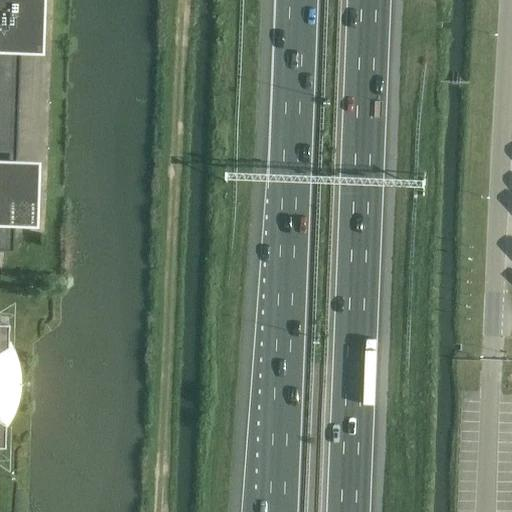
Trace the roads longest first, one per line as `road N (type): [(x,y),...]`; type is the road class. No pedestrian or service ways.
road 1 (motorway): [(296,0),(276,511)]
road 2 (motorway): [(344,511),(363,0)]
